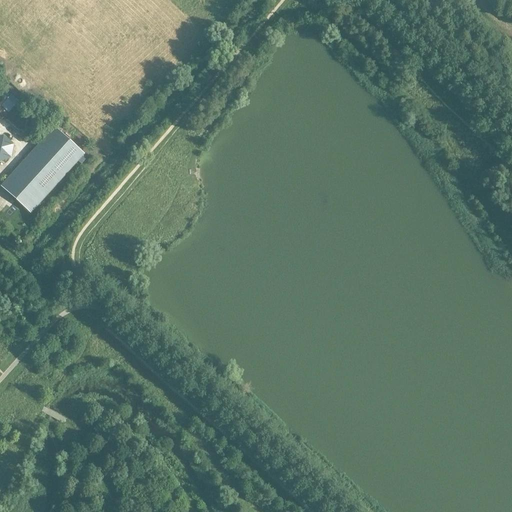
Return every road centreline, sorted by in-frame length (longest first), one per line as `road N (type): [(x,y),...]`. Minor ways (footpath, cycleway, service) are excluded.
road 1 (unknown): [(272,0),(73,235),(65,260),(76,292),(0,371)]
road 2 (unknown): [(69,304),(110,325),(315,511)]
road 3 (unknown): [(511,168),(329,0)]
